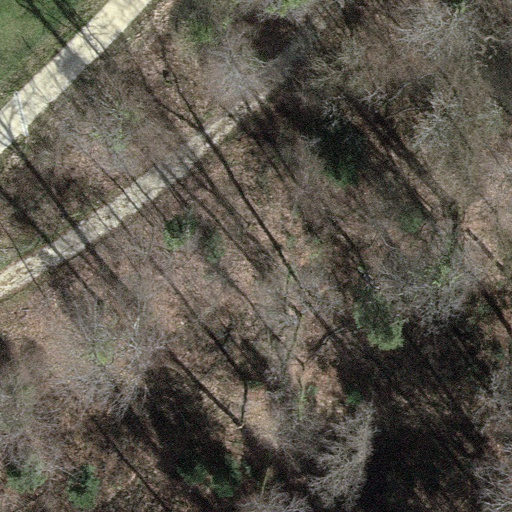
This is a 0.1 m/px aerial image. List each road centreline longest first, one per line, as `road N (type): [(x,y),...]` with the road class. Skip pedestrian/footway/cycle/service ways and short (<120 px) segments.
road 1 (track): [(0,281),(157,179),(294,56),(336,0)]
road 2 (track): [(0,129),(129,0)]
